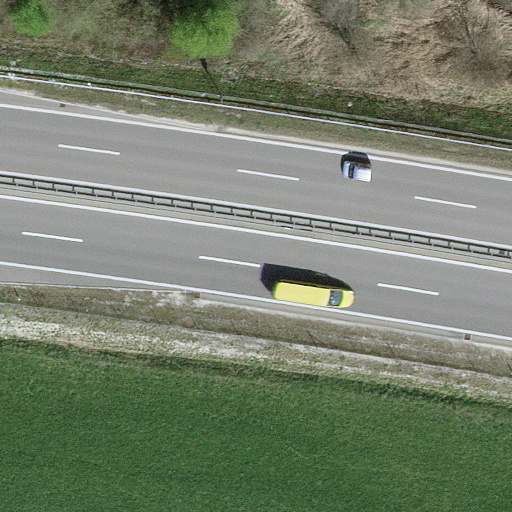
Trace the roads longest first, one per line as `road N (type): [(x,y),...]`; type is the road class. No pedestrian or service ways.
road 1 (motorway): [(511,213),(0,137)]
road 2 (motorway): [(0,230),(511,306)]
